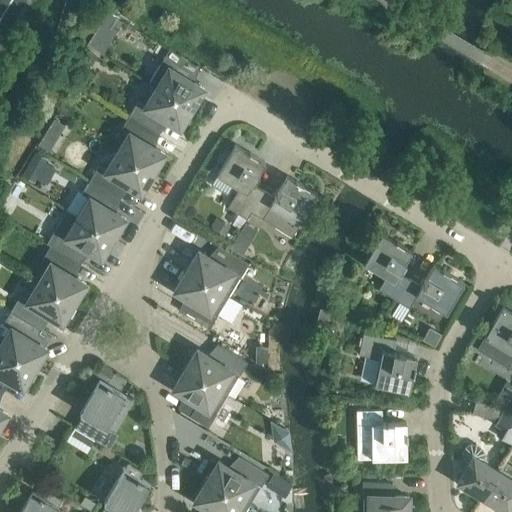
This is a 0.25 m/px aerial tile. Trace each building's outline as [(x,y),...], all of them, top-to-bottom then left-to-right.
[(91,68),(98,56),(87,50),(81,62),(91,68)] [(189,79),(196,66),(169,50),(149,82),(157,87),(192,108),(204,88),(189,79)] [(165,118),(180,128),(192,108),(157,87),(146,105),(138,101),(129,115),(157,131),(165,118)] [(67,120),(72,112),(64,107),(59,114),(67,120)] [(165,153),(149,144),(157,131),(129,115),(121,129),(128,133),(117,152),(153,173),(165,153)] [(43,136),(37,145),(49,152),(54,143),(43,136)] [(250,153),(235,144),(217,174),(239,188),(228,207),(247,219),(251,212),(264,190),(254,184),(260,174),(259,173),(265,163),(257,157),(250,152),(250,153)] [(34,152),(23,172),(35,179),(46,159),(34,152)] [(125,184),(141,193),(153,173),(117,152),(106,170),(99,166),(90,180),(118,196),(125,184)] [(292,237),(318,194),(303,185),(304,185),(296,180),(296,181),(287,176),(281,186),(280,186),(274,196),(264,190),(251,212),(292,237)] [(78,217),(113,238),(125,218),(110,209),(118,196),(90,180),(82,194),(77,191),(66,210),(78,217)] [(101,258),(113,238),(78,217),(66,210),(47,243),(51,245),(78,261),(86,249),(101,258)] [(224,235),(230,225),(215,217),(209,227),(224,235)] [(386,277),(379,289),(398,301),(411,279),(400,272),(406,262),(412,251),(403,246),(404,245),(397,241),(396,242),(382,233),(363,263),(386,277)] [(230,247),(243,254),(249,244),(236,236),(230,247)] [(86,283),(71,274),(78,261),(51,245),(42,259),(50,263),(39,282),(74,303),(86,283)] [(214,260),(199,251),(187,270),(229,296),(240,277),(240,278),(249,264),(222,247),(214,260)] [(464,283),(450,274),(443,269),(443,270),(434,265),(428,275),(427,275),(421,285),(411,279),(398,301),(410,308),(417,296),(446,313),(464,283)] [(218,315),(217,314),(229,296),(187,270),(175,290),(190,300),(182,312),(210,329),(218,315)] [(47,314),(62,323),(74,303),(39,282),(28,300),(20,296),(12,310),(39,326),(47,314)] [(511,311),(503,306),(477,349),(511,369),(511,311)] [(321,308),(318,317),(328,320),(331,310),(321,308)] [(47,348),(31,339),(39,326),(12,310),(3,324),(10,328),(0,345),(0,347),(35,368),(47,348)] [(429,328),(424,339),(435,345),(441,334),(429,328)] [(415,367),(417,358),(405,355),(405,354),(393,352),(396,340),(364,333),(359,354),(380,359),(375,385),(410,392),(413,375),(414,376),(416,367),(415,367)] [(213,358),(197,349),(185,369),(227,394),(238,376),(239,376),(248,362),(220,345),(213,358)] [(256,345),(256,361),(268,361),(268,345),(256,345)] [(0,390),(7,379),(23,388),(35,368),(0,347),(0,390)] [(217,413),(216,412),(227,394),(185,369),(173,388),(189,398),(181,410),(208,427),(217,413)] [(126,395),(107,384),(106,386),(99,381),(80,411),(83,413),(74,426),(96,439),(104,426),(106,427),(126,395)] [(511,384),(506,381),(494,401),(505,407),(509,400),(511,394),(511,384)] [(497,419),(500,407),(476,400),(473,413),(497,419)] [(407,432),(406,422),(394,423),(394,422),(382,422),(382,410),(357,410),(358,458),(407,458),(407,441),(408,441),(407,432)] [(467,465),(457,482),(471,491),(470,492),(480,498),(481,496),(483,497),(499,471),(484,461),(484,454),(481,449),(476,445),(471,445),(466,448),(463,453),(463,458),(464,461),(467,465)] [(234,470),(218,461),(206,481),(248,506),(260,488),(269,474),(241,457),(234,470)] [(132,511),(148,486),(141,482),(142,480),(139,478),(143,472),(128,462),(104,501),(107,502),(100,511),(132,511)] [(506,511),(508,511),(511,506),(511,478),(499,471),(483,497),(485,499),(484,500),(493,506),(494,504),(506,511)] [(274,472),(265,486),(285,497),(293,484),(274,472)] [(244,511),(248,506),(206,481),(194,500),(210,510),(208,511),(244,511)] [(410,511),(411,506),(408,506),(409,496),(389,496),(390,482),(363,481),(362,496),(364,496),(363,511),(410,511)] [(54,511),(62,499),(47,490),(43,496),(40,495),(39,496),(32,492),(19,511),(54,511)]
